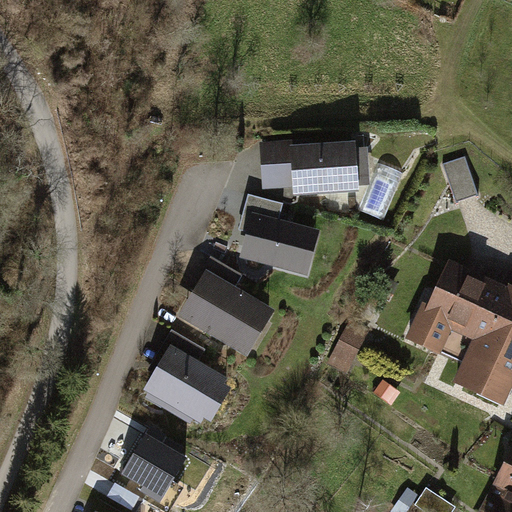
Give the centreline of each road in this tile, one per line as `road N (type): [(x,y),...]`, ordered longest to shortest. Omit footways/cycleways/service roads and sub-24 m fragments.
road 1 (unknown): [(71,290),(117,263),(171,129),(437,113),(511,155)]
road 2 (unclassified): [(0,473),(71,290),(67,199),(31,84),(0,33)]
road 3 (residential): [(148,289),(50,511)]
